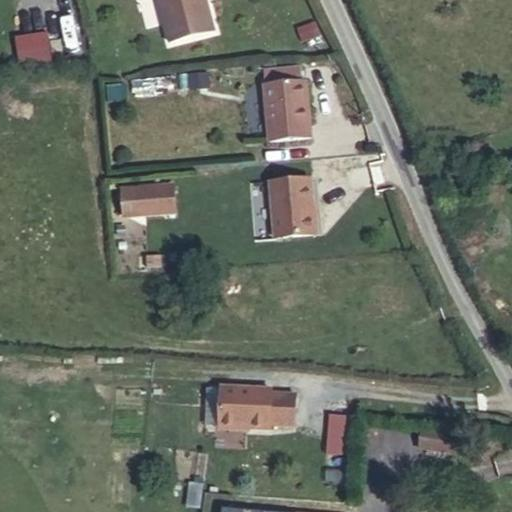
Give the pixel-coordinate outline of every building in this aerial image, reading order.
[(216,0),(169,0),(176,28),(221,19),(216,0)] [(311,78),(268,81),(272,140),(315,137),(311,78)] [(174,170),(124,172),(125,197),(176,195),(174,170)] [(312,177),(272,180),(276,236),(315,233),(312,177)] [(283,384),(283,379),(233,378),(233,419),(283,420),(283,414),(283,384)] [(308,385),(283,384),(283,414),(308,415),(308,385)] [(328,416),(326,458),(353,460),(355,418),(328,416)] [(473,421),(423,416),(420,439),(470,445),(473,421)] [(421,458),(456,461),(457,448),(422,445),(421,458)]
